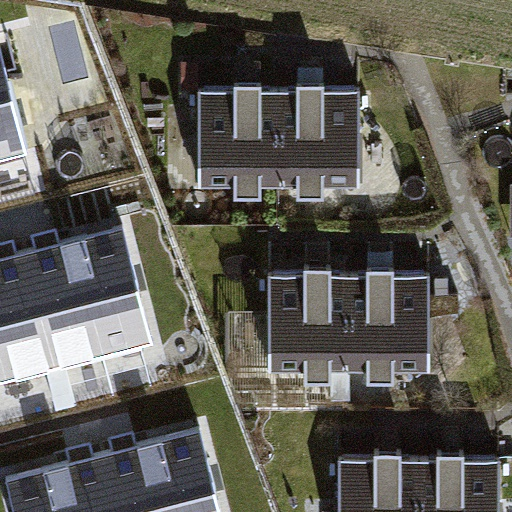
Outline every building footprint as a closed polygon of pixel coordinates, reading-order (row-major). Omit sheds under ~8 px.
[(9,37),(0,39),(0,160),(38,151),(9,37)] [(351,95),(190,96),(191,191),(351,190),(351,95)] [(127,225),(0,257),(0,378),(156,339),(127,225)] [(419,280),(259,279),(259,377),(419,378),(419,280)] [(223,511),(202,427),(8,477),(16,511),(223,511)] [(489,511),(490,468),(329,467),(328,511),(489,511)]
